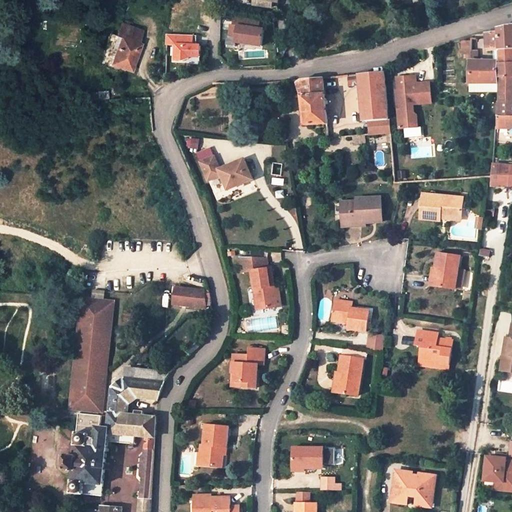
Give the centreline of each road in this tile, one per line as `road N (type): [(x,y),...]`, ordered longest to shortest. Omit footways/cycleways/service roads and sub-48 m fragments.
road 1 (unclassified): [(159,511),(170,392),(218,330),(217,284),(165,134),(163,116),(177,89),(211,77),(298,73),(511,13)]
road 2 (residential): [(263,511),(267,426),(300,355),(303,270),(364,253),(387,273)]
